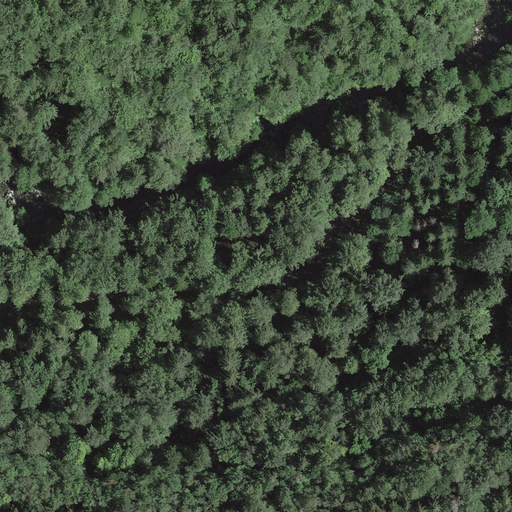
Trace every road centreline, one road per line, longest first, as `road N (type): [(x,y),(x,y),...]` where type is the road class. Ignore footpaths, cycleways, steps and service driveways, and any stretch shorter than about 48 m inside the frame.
road 1 (track): [(115,292),(304,270),(401,158),(511,71)]
road 2 (track): [(396,0),(372,14),(283,36),(202,45),(103,45),(0,23)]
road 3 (track): [(309,258),(344,268),(370,260),(371,228),(343,216)]
